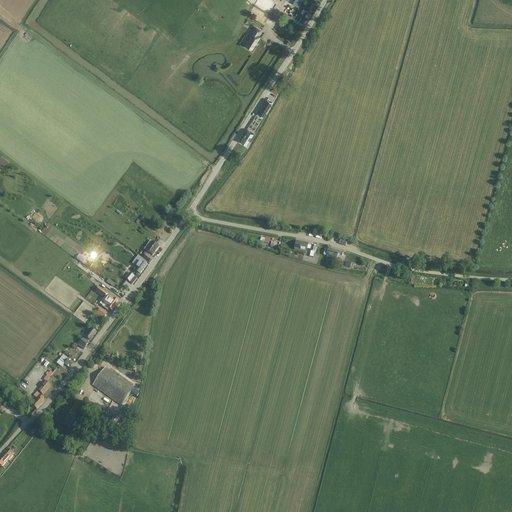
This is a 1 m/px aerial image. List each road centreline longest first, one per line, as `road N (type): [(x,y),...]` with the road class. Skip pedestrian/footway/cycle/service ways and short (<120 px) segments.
road 1 (unclassified): [(511,280),(412,270),(327,243),(189,216)]
road 2 (unclassified): [(0,452),(55,395),(189,216)]
road 3 (unclassified): [(189,216),(328,0)]
